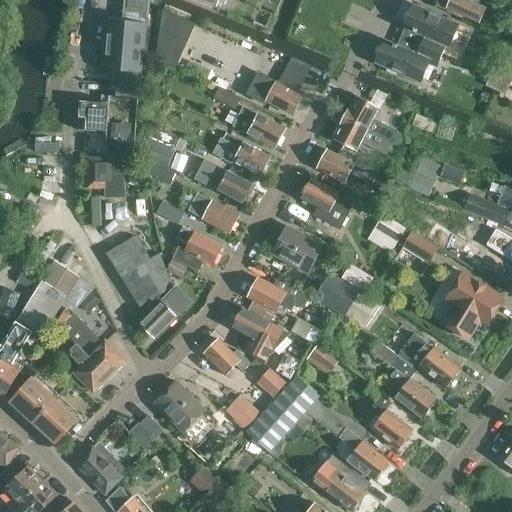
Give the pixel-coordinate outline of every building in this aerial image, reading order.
[(140,101),(148,0),(124,0),(123,23),(117,22),(111,91),(117,91),(116,98),(110,97),(109,104),(81,102),(79,131),(107,133),(106,145),(135,147),(135,143),(144,144),(143,133),(136,133),(139,101),(140,101)] [(196,0),(217,9),(220,0),(196,0)] [(475,0),(450,0),(447,8),(481,22),(488,5),(475,0)] [(449,48),(458,26),(415,6),(405,28),(425,37),(421,46),(443,56),(447,47),(449,48)] [(438,67),(443,56),(421,46),(417,55),(386,42),(376,64),(420,83),(429,63),(438,67)] [(506,71),(504,70),(495,66),(491,76),(501,81),(506,71)] [(293,116),(303,97),(297,94),(306,77),(288,67),(279,85),(276,83),(272,90),(262,85),(260,88),(236,75),(228,91),(249,102),(253,94),(266,101),(266,102),(293,116)] [(511,85),(511,83),(511,73),(506,71),(501,81),(511,85)] [(496,91),(501,81),(491,76),(486,86),(496,91)] [(507,95),(511,85),(501,81),(496,91),(507,95)] [(236,109),(240,99),(218,90),(214,100),(236,109)] [(166,116),(171,104),(151,96),(146,107),(166,116)] [(369,131),(380,109),(357,97),(346,119),(369,131)] [(285,130),(258,115),(245,108),(239,120),(252,127),(249,134),(275,148),(285,130)] [(371,146),(377,135),(369,131),(346,119),(334,140),(357,153),(363,142),(371,146)] [(393,143),(401,128),(391,123),(383,138),(393,143)] [(169,168),(181,140),(148,126),(149,160),(152,161),(168,168),(169,168)] [(271,158),(244,143),(241,148),(222,138),(214,154),(232,164),(233,162),(260,176),(271,158)] [(186,148),(178,165),(193,173),(202,156),(186,148)] [(378,170),(342,150),(338,156),(328,151),(318,170),(345,184),(350,175),(370,185),(371,184),(377,187),(384,175),(377,172),(378,170)] [(426,175),(430,166),(432,161),(423,157),(410,189),(419,193),(426,175)] [(125,198),(124,158),(87,158),(88,189),(106,189),(106,199),(125,198)] [(166,199),(178,173),(178,172),(169,168),(168,168),(152,161),(150,177),(161,181),(155,194),(166,199)] [(255,186),(228,172),(227,174),(212,166),(210,170),(206,168),(199,182),(208,186),(207,189),(216,194),(218,191),(245,205),(255,186)] [(435,179),(438,170),(430,166),(426,175),(435,179)] [(330,213),(339,195),(312,181),(303,199),(330,213)] [(511,209),(472,192),(466,208),(506,225),(511,209)] [(94,196),(93,223),(102,223),(104,196),(94,196)] [(240,215),(203,196),(197,207),(207,212),(203,220),(230,234),(240,215)] [(190,214),(163,201),(157,212),(185,225),(190,214)] [(394,252),(407,226),(383,214),(370,239),(394,252)] [(511,232),(496,225),(488,241),(463,225),(458,235),(451,231),(453,227),(439,218),(436,222),(423,215),(413,233),(426,241),(427,238),(474,267),(489,242),(499,250),(497,253),(511,262),(511,232)] [(212,266),(222,247),(196,233),(184,227),(178,239),(189,245),(186,251),(179,248),(173,259),(179,262),(176,268),(190,275),(193,270),(199,273),(205,262),(212,266)] [(309,274),(323,247),(288,227),(273,255),(309,274)] [(173,287),(161,255),(161,254),(162,254),(148,230),(107,254),(141,308),(169,290),(173,287)] [(438,249),(426,241),(413,233),(404,247),(430,263),(438,249)] [(41,339),(80,278),(80,277),(56,261),(0,349),(0,394),(5,398),(21,372),(12,366),(33,333),(41,339)] [(344,278),(366,289),(374,275),(351,263),(344,278)] [(488,325),(505,298),(486,287),(484,289),(478,285),(480,283),(464,273),(447,300),(454,304),(442,323),(469,340),(481,321),(488,325)] [(399,315),(372,299),(331,275),(316,299),(347,318),(342,325),(354,334),(359,327),(380,343),(399,315)] [(311,297),(278,280),(274,287),(259,279),(249,298),(255,301),(250,310),(272,322),(276,313),(278,313),(282,306),(291,311),(294,304),(304,309),(311,297)] [(0,304),(0,310),(12,316),(22,293),(8,286),(0,304)] [(156,339),(178,318),(178,317),(187,308),(177,298),(168,307),(158,298),(150,305),(155,310),(141,324),(156,339)] [(271,354),(291,335),(244,309),(234,328),(246,334),(239,347),(265,365),(271,354)] [(332,322),(336,315),(325,309),(321,317),(332,322)] [(78,329),(67,318),(60,325),(70,336),(78,329)] [(0,345),(9,324),(0,320),(0,345)] [(327,350),(336,339),(327,332),(318,343),(327,350)] [(46,354),(49,350),(50,350),(54,353),(62,343),(54,336),(46,347),(31,365),(38,370),(49,356),(46,354)] [(460,369),(434,349),(418,336),(403,355),(420,368),(445,388),(460,369)] [(125,362),(106,342),(97,350),(85,339),(78,346),(90,358),(110,378),(116,371),(119,371),(123,367),(123,365),(125,362)] [(251,364),(239,352),(235,356),(220,340),(205,355),(226,376),(239,363),(245,370),(251,364)] [(110,378),(90,358),(78,346),(71,353),(83,365),(74,373),(94,393),(96,391),(99,390),(103,386),(103,384),(110,378)] [(436,400),(411,379),(417,371),(389,350),(382,359),(397,371),(392,377),(405,387),(396,398),(422,419),(424,416),(427,416),(430,411),(430,408),(436,400)] [(288,353),(281,369),(291,374),(299,358),(288,353)] [(273,366),(259,381),(274,396),(288,381),(273,366)] [(367,430),(369,426),(361,420),(358,423),(298,376),(275,402),(271,407),(294,427),(297,424),(305,430),(312,423),(304,416),(307,413),(356,451),(349,461),(356,466),(374,481),(376,478),(379,478),(383,473),(382,470),(389,462),(363,441),(370,433),(367,430)] [(35,426),(58,401),(33,378),(11,404),(12,404),(35,426)] [(206,411),(191,396),(177,382),(155,404),(184,433),(206,411)] [(413,431),(387,410),(384,408),(391,399),(373,385),(365,395),(379,406),(374,413),(381,418),(372,429),(398,450),(400,447),(403,447),(407,442),(406,439),(413,431)] [(261,414),(243,398),(231,410),(249,426),(261,414)] [(56,445),(79,420),(58,401),(35,426),(55,444),(56,445)] [(270,454),(294,427),(271,407),(267,411),(247,433),(270,454)] [(155,440),(164,432),(149,417),(149,416),(140,425),(139,424),(129,433),(148,454),(158,443),(155,440)] [(0,464),(7,469),(20,448),(0,434),(0,464)] [(217,452),(203,438),(192,450),(206,464),(217,452)] [(511,444),(501,460),(511,468),(511,444)] [(124,478),(94,448),(93,447),(76,464),(106,496),(124,478)] [(236,481),(254,461),(243,452),(226,471),(236,481)] [(365,492),(374,481),(356,466),(346,478),(329,464),(314,483),(351,511),(353,509),(356,509),(359,504),(359,501),(366,493),(365,492)] [(21,504),(43,481),(29,467),(6,489),(21,504)] [(217,483),(202,470),(194,479),(208,493),(217,483)] [(28,511),(41,511),(58,496),(43,481),(21,504),(28,511)] [(145,511),(136,499),(132,502),(122,490),(107,502),(115,511),(145,511)] [(82,511),(78,507),(75,503),(65,511),(82,511)]
